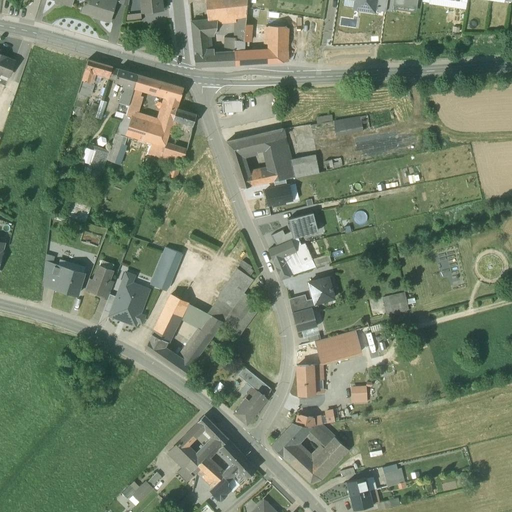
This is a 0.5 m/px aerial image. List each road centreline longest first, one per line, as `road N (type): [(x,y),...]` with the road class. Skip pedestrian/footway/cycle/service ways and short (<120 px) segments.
road 1 (residential): [(203,78),(210,125),(286,326),(284,384),(250,446)]
road 2 (secondary): [(203,78),(511,65)]
road 3 (tertiary): [(250,446),(126,350),(0,305)]
road 4 (secondary): [(0,26),(181,74)]
